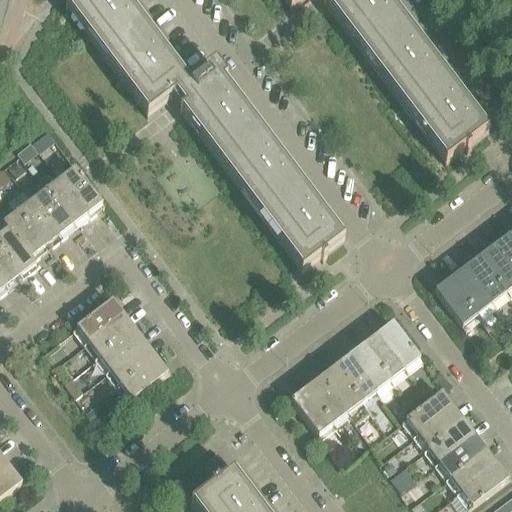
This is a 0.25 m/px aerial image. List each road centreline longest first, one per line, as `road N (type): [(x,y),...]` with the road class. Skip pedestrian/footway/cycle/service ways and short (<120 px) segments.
road 1 (residential): [(388,272),(178,0)]
road 2 (residential): [(0,351),(125,256),(229,392)]
road 3 (residential): [(511,433),(388,272)]
road 4 (residential): [(229,392),(388,272)]
road 5 (residential): [(82,502),(229,392)]
road 6 (residential): [(511,140),(400,0)]
road 7 (residential): [(388,272),(511,179)]
road 8 (residential): [(317,511),(229,392)]
road 9 (residential): [(82,502),(0,390)]
